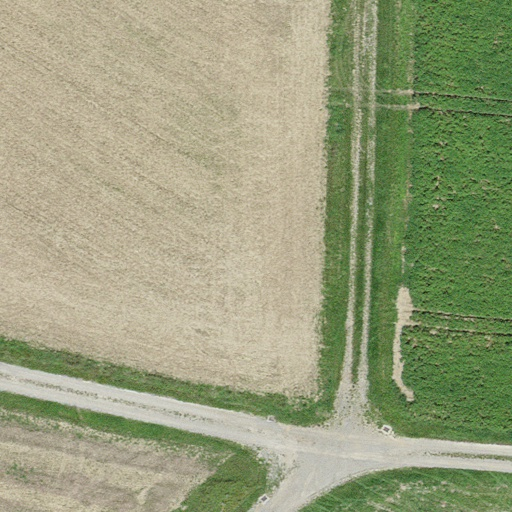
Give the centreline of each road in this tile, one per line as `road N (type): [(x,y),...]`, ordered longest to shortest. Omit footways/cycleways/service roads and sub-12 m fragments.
road 1 (track): [(0,391),(349,467),(511,477)]
road 2 (track): [(349,467),(372,0)]
